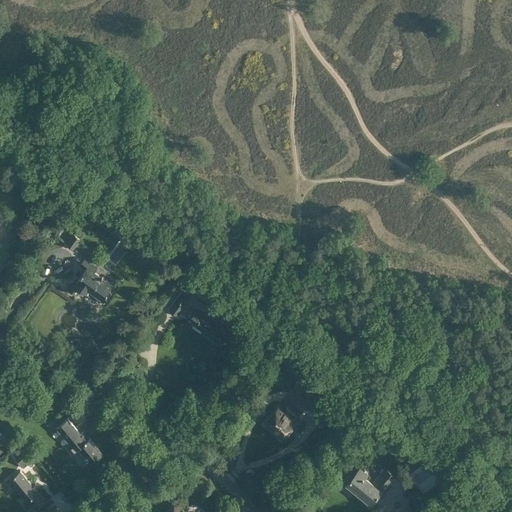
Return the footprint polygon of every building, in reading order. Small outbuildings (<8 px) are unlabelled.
[(25,162),(12,163),(12,169),(16,169),(16,170),(16,172),(17,173),(19,173),(21,173),(22,172),(22,170),(22,168),(25,168),(25,162)] [(66,188),(58,200),(58,201),(66,206),(75,194),(66,188)] [(76,219),(87,203),(80,198),(69,213),(70,214),(76,219)] [(64,222),(71,226),(76,219),(70,214),(64,222)] [(28,220),(24,224),(33,235),(41,229),(34,221),(31,224),(28,220)] [(81,239),(74,234),(66,244),(73,250),(81,239)] [(80,289),(89,296),(92,292),(104,301),(110,293),(108,291),(115,282),(106,276),(109,273),(99,266),(98,267),(86,258),(80,265),(85,269),(79,278),(76,275),(66,288),(76,295),(80,289)] [(183,289),(169,309),(178,316),(185,306),(184,305),(186,302),(194,307),(186,318),(192,323),(205,332),(204,333),(216,342),(216,343),(218,345),(220,343),(222,345),(225,340),(223,339),(224,337),(216,331),(225,319),(218,314),(217,315),(190,294),(183,289)] [(322,388),(314,381),(303,393),(311,400),(322,388)] [(5,395),(0,398),(0,400),(2,403),(8,398),(5,395)] [(291,419),(298,411),(290,404),(282,412),(278,408),(265,422),(271,428),(271,431),(274,434),(277,433),(283,438),(296,424),(291,419)] [(342,405),(338,410),(347,419),(352,413),(342,405)] [(359,408),(354,415),(359,419),(365,412),(359,408)] [(92,462),(103,453),(90,438),(88,439),(82,431),(81,433),(68,417),(57,426),(70,442),(67,444),(73,452),(79,447),(92,462)] [(33,460),(25,450),(16,457),(24,468),(29,464),(33,460)] [(360,466),(354,474),(350,472),(343,481),(346,484),(364,498),(362,500),(369,506),(377,497),(380,499),(398,477),(385,467),(373,482),(366,477),(369,474),(368,473),(370,470),(369,468),(368,466),(365,465),(363,465),(361,467),(360,466)] [(45,500),(21,470),(9,479),(34,509),(45,500)] [(188,511),(177,502),(167,511),(188,511)]
